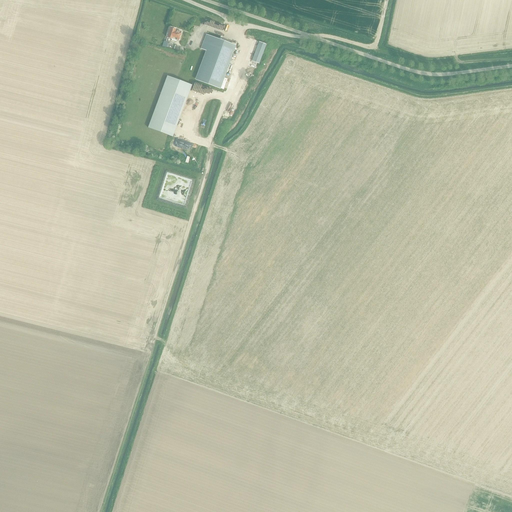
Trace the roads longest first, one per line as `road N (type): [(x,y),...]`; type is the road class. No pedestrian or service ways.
road 1 (unclassified): [(312,37),(438,75),(511,66)]
road 2 (unclassified): [(312,37),(238,22),(186,0)]
